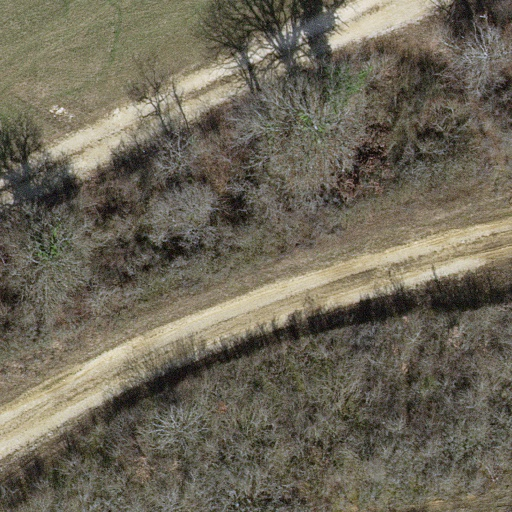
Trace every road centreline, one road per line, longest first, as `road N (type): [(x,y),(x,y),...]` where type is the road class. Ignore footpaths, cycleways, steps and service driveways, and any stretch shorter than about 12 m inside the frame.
road 1 (track): [(0,441),(273,300),(511,239)]
road 2 (track): [(0,195),(309,39),(407,0)]
